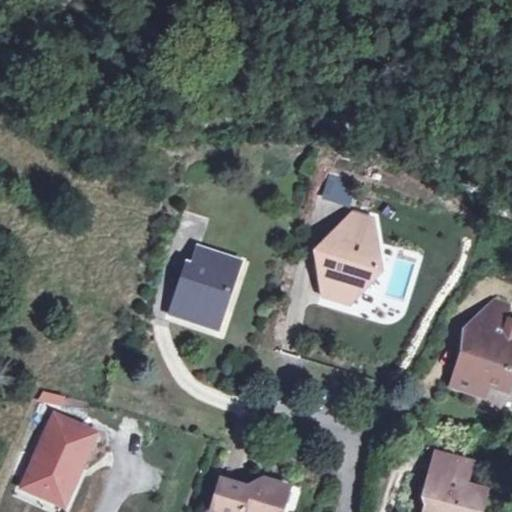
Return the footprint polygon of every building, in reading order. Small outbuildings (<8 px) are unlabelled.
[(333,230),(370,224),(369,217),(350,211),(333,230)] [(378,272),(370,224),(333,230),(323,240),(316,267),(320,296),(352,306),(357,288),(362,289),(378,272)] [(210,311),(221,314),(238,263),(197,249),(191,270),(186,269),(170,315),(205,327),(210,311)] [(494,303),(483,312),(504,320),(509,307),(494,303)] [(216,330),(221,314),(210,311),(205,327),(216,330)] [(511,364),(511,322),(504,320),(483,312),(472,322),(485,335),(461,358),(452,387),(473,395),(477,382),(487,386),(503,391),(511,364)] [(477,382),(473,395),(483,397),(487,386),(477,382)] [(96,434),(53,415),(20,487),(63,506),(96,434)] [(475,511),(482,509),(487,492),(466,486),(472,463),(436,454),(425,493),(429,494),(424,511),(475,511)] [(281,511),(282,509),(276,507),(282,486),(262,480),(258,492),(222,481),(212,511),(281,511)]
